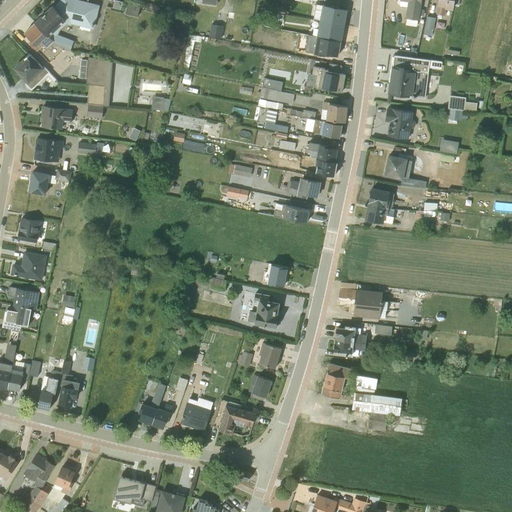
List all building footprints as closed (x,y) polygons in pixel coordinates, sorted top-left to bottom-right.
[(34,21),(63,49),(69,51),(73,41),(73,40),(57,34),(59,29),(67,22),(69,25),(71,23),(93,29),(99,5),(99,4),(80,0),(59,0),(53,6),(52,4),(34,21)] [(122,2),(115,0),(114,0),(112,7),(120,9),(122,2)] [(419,9),(420,0),(400,0),(400,5),(407,7),(404,25),(416,27),(417,19),(418,19),(419,15),(423,15),(424,10),(419,9)] [(438,14),(437,18),(441,18),(441,15),(444,15),(445,9),(452,10),(453,0),(438,0),(436,14),(438,14)] [(139,7),(127,4),(125,13),(137,16),(139,7)] [(344,25),(347,9),(322,5),(316,4),(313,19),(319,20),(344,25)] [(285,7),(278,5),(277,13),(284,14),(285,7)] [(425,28),(424,34),(431,35),(432,29),(433,29),(434,17),(426,16),(424,28),(425,28)] [(190,20),(182,18),(179,29),(187,31),(190,20)] [(313,28),(312,35),(340,41),(344,25),(319,20),(317,28),(313,28)] [(63,49),(34,21),(23,32),(31,40),(29,42),(49,62),(63,49)] [(222,27),(210,25),(208,36),(221,38),(222,27)] [(187,73),(196,36),(188,34),(180,71),(187,73)] [(326,55),(337,57),(340,41),(312,35),(308,35),(304,52),(325,56),(326,55)] [(499,43),(494,63),(503,65),(507,45),(499,43)] [(31,89),(49,72),(43,66),(42,67),(29,54),(14,68),(28,81),(26,83),(31,89)] [(390,94),(424,99),(428,68),(440,69),(441,61),(393,55),(393,57),(392,56),(390,74),(391,74),(390,81),(389,93),(390,94)] [(86,83),(110,85),(111,61),(88,57),(86,83)] [(328,68),(313,66),(311,75),(317,76),(316,82),(314,82),(313,88),(337,92),(338,88),(342,88),(345,74),(327,71),(328,68)] [(191,76),(184,74),(182,83),(189,85),(191,76)] [(177,76),(173,90),(185,92),(185,91),(196,94),(197,90),(187,87),(187,85),(180,83),(181,77),(177,76)] [(280,91),(282,82),(264,78),(262,87),(280,91)] [(88,84),(87,104),(108,105),(110,85),(88,84)] [(255,97),(292,104),(294,94),(261,88),(260,93),(256,92),(255,97)] [(449,95),(447,108),(463,110),(465,97),(449,95)] [(163,97),(152,96),(151,109),(167,111),(170,99),(163,99),(163,97)] [(277,109),(282,110),(283,104),(258,99),(257,107),(265,108),(277,110),(277,109)] [(464,101),(463,110),(475,111),(476,103),(464,101)] [(323,102),(320,119),(344,122),(346,106),(323,102)] [(102,118),(103,105),(88,104),(87,116),(101,118),(102,118)] [(41,126),(62,129),(63,122),(71,123),(72,109),(42,105),(40,117),(42,117),(41,126)] [(387,135),(408,139),(410,127),(411,128),(414,126),(415,122),(413,119),(411,119),(412,111),(387,107),(384,121),(389,121),(387,135)] [(289,114),(289,115),(306,119),(306,118),(314,120),(315,112),(303,110),(303,112),(284,108),(283,113),(289,114)] [(450,109),(449,118),(461,120),(462,111),(450,109)] [(286,132),(288,126),(274,124),(277,112),(267,110),(264,122),(265,122),(264,128),(286,132)] [(314,120),(306,118),(306,119),(304,130),(339,137),(341,125),(314,120)] [(140,131),(133,128),(129,138),(135,141),(140,131)] [(176,131),(174,139),(184,140),(185,132),(176,131)] [(442,137),(440,150),(457,151),(459,139),(442,137)] [(36,138),(33,158),(58,161),(59,149),(62,149),(63,141),(36,138)] [(280,140),(278,147),(294,150),(295,142),(280,140)] [(308,144),(306,144),(306,146),(308,147),(308,148),(310,149),(309,156),(334,161),(336,149),(328,147),(328,145),(309,141),(308,144)] [(95,144),(79,142),(78,152),(94,154),(95,144)] [(440,155),(439,160),(457,163),(458,157),(454,156),(453,157),(440,155)] [(334,161),(309,156),(305,156),(304,164),(314,166),(314,164),(316,165),(315,172),(333,175),(336,162),(334,161)] [(400,184),(425,187),(426,182),(408,178),(412,161),(388,156),(384,175),(401,179),(400,184)] [(251,175),(253,166),(230,163),(229,173),(251,175)] [(69,182),(71,171),(57,169),(55,175),(49,174),(49,173),(32,170),(28,191),(45,195),(48,182),(55,183),(56,179),(69,182)] [(307,194),(317,196),(319,182),(300,178),(299,181),(291,180),(290,181),(287,180),(285,192),(296,194),(296,195),(306,197),(307,194)] [(393,193),(372,188),(368,203),(390,208),(393,193)] [(437,203),(424,202),(423,209),(436,211),(437,203)] [(368,203),(365,218),(383,222),(383,221),(391,223),(394,209),(390,208),(368,203)] [(274,209),(273,216),(306,222),(309,209),(283,204),(281,210),(274,209)] [(448,221),(450,213),(440,212),(439,220),(448,221)] [(20,217),(17,239),(36,242),(40,220),(25,218),(20,217)] [(42,241),(41,248),(54,251),(56,243),(42,241)] [(12,264),(10,274),(42,280),(46,255),(23,251),(21,265),(12,264)] [(264,271),(263,280),(267,281),(267,282),(283,285),(287,267),(268,264),(267,272),(264,271)] [(225,285),(226,275),(211,274),(210,284),(225,285)] [(39,292),(9,286),(7,295),(16,297),(15,305),(36,309),(39,292)] [(382,293),(356,290),(354,314),(384,317),(385,310),(386,310),(387,301),(379,300),(380,298),(381,298),(382,293)] [(269,295),(254,292),(253,300),(258,301),(256,311),(249,310),(247,321),(254,322),(254,324),(263,326),(264,325),(276,327),(277,325),(278,325),(280,317),(278,317),(279,311),(278,311),(279,302),(268,300),(269,295)] [(75,297),(64,294),(62,305),(73,307),(75,297)] [(27,325),(31,308),(13,305),(12,309),(7,309),(6,311),(4,311),(1,327),(19,330),(20,324),(27,325)] [(65,307),(63,319),(71,321),(74,309),(65,307)] [(375,324),(374,333),(390,335),(391,329),(398,330),(398,327),(375,324)] [(335,326),(334,339),(365,342),(366,339),(369,339),(369,335),(366,335),(367,328),(345,325),(344,327),(335,326)] [(334,339),(333,350),(341,351),(341,354),(351,355),(351,354),(357,355),(358,350),(364,350),(365,342),(334,339)] [(281,347),(262,342),(258,354),(260,355),(258,363),(275,367),(281,347)] [(15,352),(16,345),(7,343),(2,369),(0,368),(0,385),(7,387),(15,352)] [(416,357),(417,349),(401,347),(400,355),(416,357)] [(249,366),(252,354),(242,351),(241,355),(239,354),(237,362),(239,363),(239,364),(249,366)] [(19,390),(21,378),(28,379),(31,364),(15,361),(16,353),(15,352),(7,387),(19,390)] [(94,358),(85,357),(82,369),(91,371),(94,358)] [(68,374),(71,360),(64,359),(58,385),(62,386),(59,402),(71,405),(73,397),(75,397),(79,382),(71,380),(72,375),(68,374)] [(37,376),(40,362),(32,360),(29,374),(37,376)] [(327,372),(349,377),(350,374),(351,368),(329,363),(327,372)] [(58,385),(61,372),(52,370),(51,370),(49,376),(48,376),(43,375),(41,389),(37,406),(38,406),(49,409),(52,393),(55,393),(57,385),(58,385)] [(327,372),(323,386),(321,393),(339,398),(342,389),(346,390),(349,377),(327,372)] [(251,396),(260,399),(264,396),(266,387),(269,388),(271,380),(254,374),(248,390),(252,392),(251,396)] [(375,389),(377,378),(356,374),(354,392),(373,394),(374,389),(375,389)] [(179,377),(175,389),(183,392),(187,380),(179,377)] [(152,424),(166,385),(158,383),(150,406),(142,404),(139,411),(142,412),(139,419),(152,424)] [(354,392),(351,408),(369,411),(387,413),(399,414),(401,398),(373,394),(354,392)] [(196,403),(188,400),(187,402),(187,401),(179,423),(204,431),(211,410),(195,404),(196,403)] [(226,405),(218,429),(231,433),(234,424),(243,426),(244,423),(251,426),(253,422),(257,423),(259,416),(255,414),(235,408),(236,403),(228,401),(227,405),(226,405)] [(167,419),(172,406),(166,403),(163,409),(158,407),(152,424),(162,427),(166,419),(167,419)] [(369,411),(367,428),(385,431),(387,413),(369,411)] [(15,458),(4,451),(0,456),(0,477),(5,480),(17,462),(14,459),(15,458)] [(27,508),(41,488),(46,479),(55,465),(36,452),(22,473),(34,480),(35,485),(29,494),(24,491),(17,501),(27,508)] [(74,472),(62,466),(52,487),(66,494),(72,482),(70,481),(74,472)] [(240,478),(248,480),(250,473),(242,470),(240,478)] [(155,485),(119,475),(113,498),(142,506),(144,499),(151,501),(155,485)] [(41,488),(27,508),(32,511),(35,511),(48,493),(41,488)] [(178,511),(184,495),(176,492),(175,496),(170,494),(170,493),(162,491),(157,511),(161,511),(178,511)] [(348,511),(349,511),(363,511),(364,510),(368,511),(370,504),(361,500),(353,497),(351,503),(333,497),(332,500),(316,495),(315,499),(316,499),(314,504),(313,503),(312,506),(311,505),(309,502),(307,503),(305,504),(307,508),(311,506),(312,506),(310,511),(332,511),(335,507),(336,507),(336,506),(336,507),(348,511)] [(68,502),(62,497),(55,507),(62,511),(68,502)] [(193,507),(191,511),(216,511),(219,509),(205,500),(198,498),(196,508),(193,507)]
